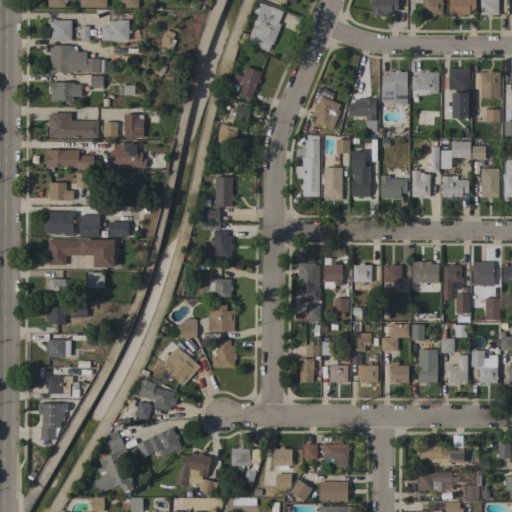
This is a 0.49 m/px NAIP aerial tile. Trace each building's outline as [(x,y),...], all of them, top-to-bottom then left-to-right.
[(370,0),(397,0),(397,10),(391,10),(391,14),(385,14),(385,16),(379,16),(379,14),(370,14),(370,0)] [(441,0),(441,14),(435,14),(435,16),(430,16),(430,14),(423,14),(423,3),(421,3),(421,0),(441,0)] [(474,0),(474,10),(469,10),(469,14),(462,14),(462,16),(456,16),(456,14),(448,14),(448,0),(474,0)] [(497,0),(497,14),(490,14),(490,16),(486,16),(486,14),(479,15),(479,0),(497,0)] [(270,6),(282,11),(277,23),(280,24),(272,44),(270,44),(267,51),(254,46),(255,45),(253,43),(250,41),(249,41),(247,40),(256,16),(253,16),(253,14),(254,12),(256,6),(257,4),(258,2),(261,4),(261,3),(270,6)] [(127,40),(116,40),(116,41),(113,41),(113,40),(100,40),(101,26),(107,26),(107,21),(115,21),(115,19),(127,20),(127,40)] [(50,40),(50,31),(49,31),(49,20),(51,20),(70,20),(70,21),(70,40),(50,40)] [(78,40),(78,26),(87,26),(87,40),(78,40)] [(159,45),(163,35),(164,35),(166,30),(174,33),(168,48),(159,45)] [(48,72),(49,45),(70,45),(73,49),(77,49),(77,52),(85,52),(85,50),(97,51),(97,58),(105,59),(104,72),(98,72),(98,73),(48,72)] [(260,72),(258,79),(260,79),(258,84),(256,83),(250,99),(238,94),(241,86),(231,82),(235,73),(241,76),(245,66),(260,72)] [(467,118),(450,118),(451,92),(454,92),(454,90),(447,89),(447,68),(468,68),(467,118)] [(381,75),(387,75),(388,72),(394,72),(394,70),(400,70),(400,72),(406,72),(406,104),(400,104),(400,103),(396,103),(396,102),(380,102),(381,75)] [(437,93),(417,93),(417,96),(411,96),(411,76),(416,76),(416,72),(424,72),(424,70),(429,70),(429,72),(437,72),(437,93)] [(499,98),(479,98),(479,72),(486,72),(486,71),(492,71),(492,72),(499,72),(499,98)] [(89,87),(89,75),(102,75),(102,87),(89,87)] [(72,82),(72,84),(80,84),(80,96),(72,96),(72,104),(64,104),(64,101),(50,101),(50,91),(49,91),(49,82),(72,82)] [(118,95),(118,85),(129,85),(129,83),(134,83),(133,95),(118,95)] [(331,130),(313,122),(316,117),(312,115),(315,108),(313,107),(315,103),(316,104),(320,96),(339,104),(337,110),(339,111),(331,130)] [(348,116),(348,103),(354,103),(354,99),(362,99),(362,97),(367,97),(367,99),(375,99),(375,120),(376,120),(375,131),(370,131),(369,130),(366,126),(365,124),(364,116),(348,116)] [(250,108),(246,122),(233,119),(237,105),(250,108)] [(484,109),(498,109),(498,122),(484,122),(484,109)] [(47,137),(48,115),(51,115),(51,113),(70,113),(70,120),(97,121),(97,138),(47,137)] [(138,114),(138,118),(143,118),(143,130),(142,130),(142,137),(124,137),(124,131),(122,131),(122,114),(126,114),(138,114)] [(102,136),(102,121),(116,122),(116,136),(102,136)] [(511,135),(503,135),(503,121),(511,121),(511,135)] [(220,124),(236,127),(231,150),(215,146),(220,124)] [(301,196),(301,189),(299,189),(299,184),(301,184),(301,178),(294,178),(294,166),(302,166),(302,158),(304,158),(304,140),(306,140),(306,136),(318,136),(318,196),(301,196)] [(348,153),(335,153),(335,139),(348,140),(348,153)] [(470,139),(484,139),(484,159),(470,159),(470,139)] [(439,150),(450,150),(450,141),(469,141),(469,157),(450,157),(450,169),(439,168),(439,150)] [(145,158),(145,168),(141,168),(108,167),(109,150),(113,150),(113,145),(115,145),(115,143),(118,143),(118,142),(127,142),(127,143),(136,143),(136,152),(141,152),(141,158),(143,158),(145,158)] [(424,171),(424,168),(425,168),(425,153),(429,153),(429,146),(438,146),(437,171),(424,171)] [(77,150),(77,155),(92,155),(92,169),(75,169),(75,167),(62,167),(44,167),(44,149),(77,150)] [(349,175),(349,166),(350,166),(350,151),(363,151),(363,163),(368,163),(368,196),(361,196),(361,198),(357,198),(357,196),(350,196),(350,180),(353,180),(353,175),(349,175)] [(511,199),(510,199),(510,197),(503,197),(502,195),(502,176),(503,176),(503,161),(505,161),(505,160),(511,160),(511,199)] [(341,200),(323,200),(323,184),(320,184),(320,174),(323,174),(323,167),(341,167),(341,200)] [(498,197),(490,197),(490,199),(486,199),(486,197),(479,197),(479,186),(477,186),(477,181),(479,181),(480,168),(498,168),(498,197)] [(428,197),(422,197),(422,198),(417,198),(417,197),(410,197),(410,170),(418,170),(418,174),(428,174),(428,197)] [(75,173),(89,174),(89,187),(75,187),(75,173)] [(388,176),(388,179),(406,178),(406,193),(400,193),(400,197),(392,197),(392,198),(387,198),(387,197),(379,197),(379,176),(385,176),(388,176)] [(453,197),(453,199),(449,198),(449,197),(440,197),(441,176),(450,176),(450,179),(467,180),(467,193),(461,193),(461,197),(453,197)] [(205,222),(205,209),(215,210),(215,207),(214,207),(214,177),(231,177),(231,195),(233,195),(233,200),(230,200),(230,207),(218,207),(218,222),(205,222)] [(47,200),(47,195),(45,195),(45,189),(47,189),(48,182),(65,183),(65,190),(72,190),(72,200),(47,200)] [(74,235),(62,235),(62,234),(53,234),(53,233),(46,233),(46,232),(42,232),(43,211),(75,211),(74,235)] [(85,215),(85,213),(90,213),(90,215),(98,215),(98,237),(78,237),(78,221),(79,215),(85,215)] [(127,221),(127,237),(107,237),(108,221),(127,221)] [(209,257),(209,252),(206,252),(206,244),(209,244),(209,242),(213,242),(213,230),(226,231),(226,236),(231,236),(230,244),(232,244),(232,249),(231,249),(230,258),(209,257)] [(113,239),(113,267),(92,267),(92,254),(64,255),(64,265),(47,265),(47,259),(45,259),(45,253),(47,253),(47,239),(69,239),(113,239)] [(471,270),(470,270),(470,266),(471,266),(471,261),(492,261),(492,272),(493,272),(493,286),(485,286),(485,285),(471,285),(471,270)] [(341,285),(332,285),(332,281),(322,281),(322,265),(329,265),(329,262),(334,262),(334,264),(341,264),(341,285)] [(318,301),(298,301),(298,275),(296,275),(296,269),(298,269),(298,263),(314,263),(314,264),(318,264),(318,301)] [(370,282),(352,282),(352,265),(358,265),(358,263),(363,263),(363,265),(370,265),(370,282)] [(382,265),(389,265),(389,263),(393,263),(393,265),(400,265),(400,277),(401,277),(402,286),(398,286),(393,281),(382,281),(382,265)] [(411,282),(411,265),(418,265),(418,263),(423,263),(423,265),(430,265),(430,277),(432,277),(432,281),(430,281),(430,282),(411,282)] [(450,281),(450,299),(442,299),(442,265),(448,265),(448,263),(453,263),(453,265),(460,265),(460,277),(462,277),(462,281),(450,281)] [(501,265),(508,266),(508,263),(511,263),(511,282),(501,282),(501,265)] [(87,287),(86,272),(103,272),(103,287),(87,287)] [(63,296),(47,296),(47,291),(45,291),(45,285),(47,285),(47,278),(64,279),(63,296)] [(209,279),(229,279),(229,285),(232,285),(232,290),(229,290),(229,296),(213,297),(213,293),(209,293),(209,284),(209,279)] [(468,293),(468,313),(454,313),(455,293),(461,293),(468,293)] [(498,319),(483,319),(484,311),(484,297),(498,297),(498,311),(498,319)] [(346,311),(332,311),(332,298),(346,298),(346,311)] [(47,319),(44,319),(44,314),(47,314),(47,307),(62,307),(62,303),(86,304),(86,318),(69,317),(69,315),(63,314),(63,324),(47,324),(47,319)] [(208,303),(220,303),(220,304),(225,304),(225,310),(233,311),(233,332),(207,331),(207,326),(203,325),(199,324),(198,322),(198,321),(200,319),(207,317),(208,303)] [(319,319),(305,319),(305,305),(319,305),(319,319)] [(350,307),(359,307),(359,315),(350,315),(350,307)] [(195,336),(174,337),(174,328),(177,325),(185,318),(193,319),(195,320),(195,336)] [(407,323),(407,337),(396,337),(396,350),(380,351),(380,337),(388,337),(387,324),(407,323)] [(410,324),(423,324),(423,340),(410,340),(410,324)] [(464,337),(454,337),(455,324),(464,325),(464,337)] [(453,353),(439,353),(439,338),(440,338),(440,329),(444,329),(444,338),(453,338),(453,353)] [(511,349),(499,349),(499,332),(504,332),(504,336),(511,336),(511,349)] [(369,338),(369,344),(363,344),(363,351),(350,351),(350,338),(352,338),(369,338)] [(69,356),(63,356),(63,357),(47,357),(47,352),(44,352),(44,347),(47,347),(47,339),(63,339),(63,340),(69,340),(69,356)] [(211,340),(215,340),(215,339),(230,339),(229,345),(233,345),(233,353),(235,353),(235,367),(211,367),(211,356),(215,356),(215,346),(211,346),(211,340)] [(320,355),(320,341),(332,341),(332,355),(320,355)] [(304,356),(304,344),(318,344),(318,356),(304,356)] [(181,386),(163,370),(167,366),(163,362),(176,347),(183,353),(188,347),(196,354),(197,356),(193,361),(198,366),(181,386)] [(436,382),(429,382),(429,385),(425,385),(425,386),(417,386),(417,349),(436,349),(436,382)] [(470,350),(483,350),(483,353),(487,353),(487,355),(496,355),(495,366),(496,366),(496,383),(489,383),(489,385),(485,385),(485,383),(477,383),(478,366),(469,366),(470,350)] [(466,383),(459,383),(459,384),(455,384),(455,382),(448,382),(448,371),(446,371),(446,367),(446,366),(447,366),(447,365),(457,365),(457,363),(450,363),(450,356),(456,356),(456,355),(466,355),(466,383)] [(312,358),(311,382),(298,382),(298,368),(297,368),(297,364),(298,364),(298,358),(312,358)] [(407,382),(400,382),(400,384),(396,384),(396,382),(389,382),(389,370),(387,370),(387,366),(388,366),(388,363),(389,363),(389,362),(398,362),(398,365),(407,365),(407,382)] [(346,382),(339,382),(339,384),(334,384),(334,382),(328,382),(328,369),(326,369),(326,366),(328,366),(328,365),(346,365),(346,382)] [(376,382),(369,382),(369,384),(364,384),(364,382),(358,382),(358,370),(356,370),(356,365),(358,365),(376,365),(376,382)] [(51,397),(51,393),(47,393),(47,388),(44,388),(44,383),(47,383),(47,376),(71,376),(71,384),(69,384),(69,394),(68,394),(68,397),(51,397)] [(173,392),(172,397),(175,398),(174,406),(170,405),(169,411),(152,407),(154,400),(135,395),(139,379),(163,384),(162,390),(173,392)] [(137,402),(144,403),(144,401),(147,402),(147,403),(150,404),(147,419),(134,417),(137,402)] [(67,403),(67,411),(63,411),(63,421),(60,421),(60,427),(54,427),(54,439),(39,439),(39,426),(41,426),(41,414),(37,414),(37,403),(67,403)] [(121,490),(119,484),(102,491),(101,488),(96,490),(92,482),(100,479),(96,469),(101,467),(98,459),(111,453),(106,440),(107,434),(113,431),(113,428),(114,424),(121,424),(121,430),(116,430),(119,437),(120,437),(124,447),(125,447),(129,458),(122,461),(125,471),(127,470),(131,480),(129,480),(132,486),(121,490)] [(160,456),(157,450),(141,457),(135,444),(170,427),(180,447),(160,456)] [(332,467),(332,458),(322,458),(322,443),(335,444),(336,442),(342,442),(342,443),(347,444),(347,459),(346,467),(332,467)] [(316,459),(302,459),(302,444),(316,443),(316,459)] [(509,458),(497,458),(497,443),(509,443),(509,458)] [(424,465),(424,459),(416,459),(416,445),(430,445),(430,444),(434,444),(434,445),(440,445),(440,448),(462,448),(462,460),(461,460),(461,462),(449,462),(449,465),(424,465)] [(230,448),(237,448),(237,446),(241,446),(241,448),(248,448),(248,460),(250,460),(250,465),(248,465),(248,466),(230,465),(230,448)] [(272,449),(279,449),(279,447),(284,447),(284,448),(291,448),(290,465),(288,465),(288,473),(277,473),(277,466),(272,466),(272,449)] [(197,454),(198,452),(202,453),(202,455),(210,457),(206,477),(201,476),(200,478),(212,481),(216,482),(214,490),(210,489),(209,495),(201,493),(201,491),(198,490),(199,485),(193,483),(193,482),(186,480),(185,488),(174,485),(177,469),(179,470),(183,455),(189,456),(189,452),(197,454)] [(251,487),(241,484),(245,469),(255,472),(251,487)] [(451,471),(451,482),(440,482),(440,491),(431,491),(417,491),(417,483),(415,483),(415,479),(417,479),(417,473),(432,472),(451,471)] [(464,499),(464,484),(475,484),(475,475),(477,475),(477,471),(480,471),(480,486),(478,486),(478,499),(464,499)] [(274,487),(274,473),(290,474),(290,487),(274,487)] [(511,474),(504,474),(503,489),(507,489),(507,498),(511,497),(511,474)] [(302,501),(289,491),(297,479),(311,489),(302,501)] [(318,501),(318,481),(346,481),(346,488),(348,488),(348,494),(346,494),(346,501),(318,501)] [(91,511),(91,497),(102,497),(102,511),(91,511)] [(141,511),(129,511),(129,497),(141,497),(141,511)] [(458,511),(444,511),(444,502),(458,502),(458,511)]
